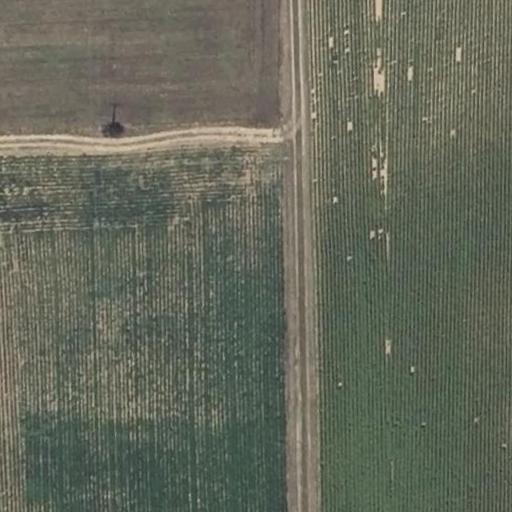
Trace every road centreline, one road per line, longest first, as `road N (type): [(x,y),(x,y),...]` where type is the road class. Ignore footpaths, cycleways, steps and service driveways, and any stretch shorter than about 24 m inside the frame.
road 1 (track): [(310,511),(295,0)]
road 2 (track): [(0,142),(299,134)]
